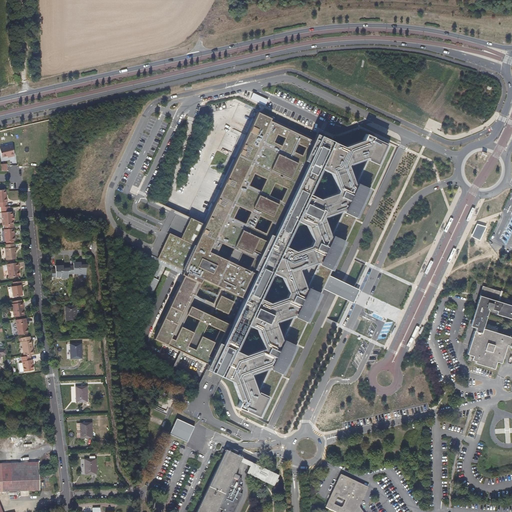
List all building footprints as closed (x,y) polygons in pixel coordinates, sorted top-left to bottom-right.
[(311,146),(254,119),(205,225),(197,221),(190,218),(181,238),(169,233),(165,242),(157,258),(176,267),(189,273),(159,342),(164,344),(180,352),(203,363),(204,363),(202,368),(212,373),(227,381),(234,402),(250,410),(263,383),(251,376),(258,361),(275,368),(287,342),(272,333),(284,309),(300,316),(313,291),(298,282),(304,271),(310,259),(323,264),(337,237),(324,231),(335,207),(349,213),(363,185),(349,179),(361,155),(375,161),(385,142),(369,135),(369,133),(367,132),(360,147),(341,153),(314,141),(311,146)] [(7,156),(8,159),(14,157),(11,146),(0,148),(0,152),(1,158),(7,156)] [(12,215),(11,206),(6,206),(2,207),(1,207),(3,225),(13,225),(12,219),(12,215)] [(15,241),(13,225),(3,225),(5,242),(7,242),(7,244),(10,244),(14,243),(13,241),(15,241)] [(16,257),(15,243),(14,243),(10,244),(7,244),(4,245),(6,259),(16,257)] [(62,264),(55,264),(55,276),(60,276),(60,278),(69,278),(68,274),(86,274),(86,263),(81,263),(80,260),(73,260),(73,266),(63,266),(62,264)] [(22,281),(21,275),(19,276),(18,271),(18,268),(7,269),(9,283),(13,282),(22,281)] [(22,281),(13,282),(14,285),(12,286),(13,297),(23,295),(22,281)] [(474,363),(494,370),(496,362),(501,364),(507,346),(509,346),(509,348),(511,348),(511,300),(497,296),(498,293),(491,291),(491,290),(483,287),(478,303),(486,305),(485,308),(491,310),(508,315),(509,315),(510,312),(511,312),(511,313),(511,318),(511,338),(509,337),(482,328),(481,331),(479,330),(480,327),(479,327),(481,322),(479,322),(479,321),(475,320),(475,321),(474,326),(476,327),(474,331),(473,331),(466,355),(473,357),(473,359),(472,358),(471,360),(474,362),(474,363)] [(475,302),(478,303),(483,287),(491,290),(491,291),(492,290),(483,287),(475,302)] [(22,310),(21,306),(24,306),(23,302),(22,302),(21,300),(11,302),(11,303),(11,305),(13,317),(24,315),(23,310),(22,310)] [(478,303),(470,326),(475,328),(475,326),(474,326),(475,321),(475,320),(479,321),(479,322),(481,322),(479,327),(480,327),(479,330),(481,331),(482,328),(488,311),(488,310),(487,310),(487,308),(485,308),(486,305),(478,303)] [(508,315),(491,310),(487,308),(487,310),(488,310),(488,311),(511,319),(511,318),(511,313),(511,312),(510,312),(509,315),(508,315)] [(76,310),(66,310),(67,326),(77,325),(76,310)] [(26,326),(28,326),(27,319),(16,321),(18,335),(27,334),(26,329),(26,326)] [(34,355),(31,341),(30,341),(30,337),(20,339),(21,343),(20,343),(23,357),(31,356),(34,355)] [(83,346),(71,347),(72,362),(84,361),(83,346)] [(33,371),(31,356),(23,357),(20,358),(23,373),(33,371)] [(89,388),(77,389),(77,404),(90,403),(89,388)] [(474,414),(469,413),(462,435),(466,436),(474,414)] [(92,425),(81,426),(81,441),(93,440),(92,425)] [(234,511),(242,496),(239,495),(242,489),(238,487),(241,480),(234,477),(241,460),(225,453),(215,473),(196,511),(217,511),(219,510),(223,511),(222,511),(234,511)] [(251,464),(241,460),(240,463),(250,468),(246,475),(261,481),(274,487),(279,476),(251,464)] [(98,485),(97,463),(84,463),(85,485),(98,485)] [(0,465),(0,492),(39,491),(38,464),(0,465)] [(340,475),(325,507),(325,509),(331,511),(361,511),(361,510),(360,508),(369,488),(368,487),(340,475)]
